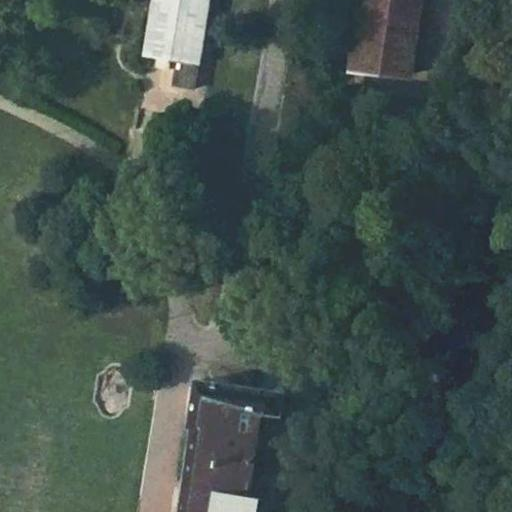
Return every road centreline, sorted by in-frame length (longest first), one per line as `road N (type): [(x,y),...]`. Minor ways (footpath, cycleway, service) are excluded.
road 1 (track): [(160,511),(189,342),(153,206),(125,172),(0,101)]
road 2 (track): [(189,342),(217,335),(227,322),(284,0)]
